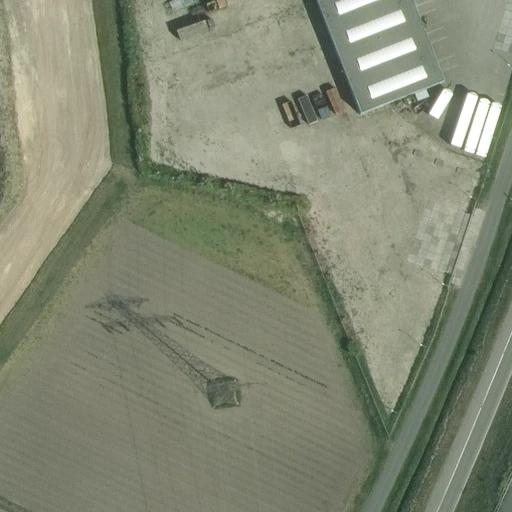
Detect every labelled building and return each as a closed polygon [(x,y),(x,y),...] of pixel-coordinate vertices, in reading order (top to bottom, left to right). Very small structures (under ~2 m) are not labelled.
[(443,82),(409,0),(317,0),(313,2),(358,115),(443,82)] [(244,39),(230,44),(227,33),(216,37),(233,83),(246,78),(250,89),(261,85),(244,39)] [(280,57),(273,60),(282,87),(289,84),(280,57)] [(490,117),(508,65),(496,61),(478,113),(490,117)] [(444,111),(455,116),(467,87),(456,83),(444,111)]
